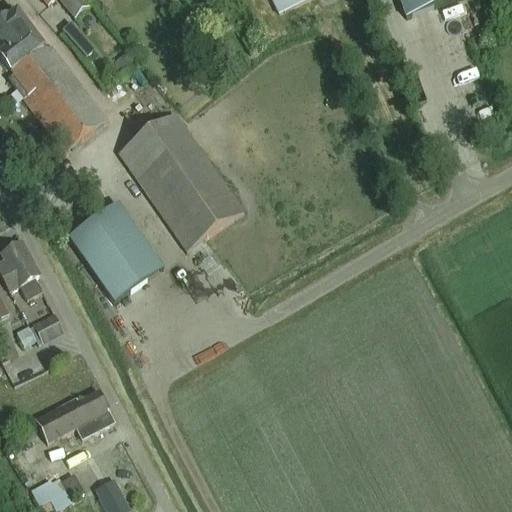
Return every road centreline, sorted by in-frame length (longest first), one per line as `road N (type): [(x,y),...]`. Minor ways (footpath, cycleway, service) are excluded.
road 1 (unclassified): [(164,377),(511,179)]
road 2 (residential): [(0,186),(166,511)]
road 3 (track): [(164,377),(156,392),(210,511)]
